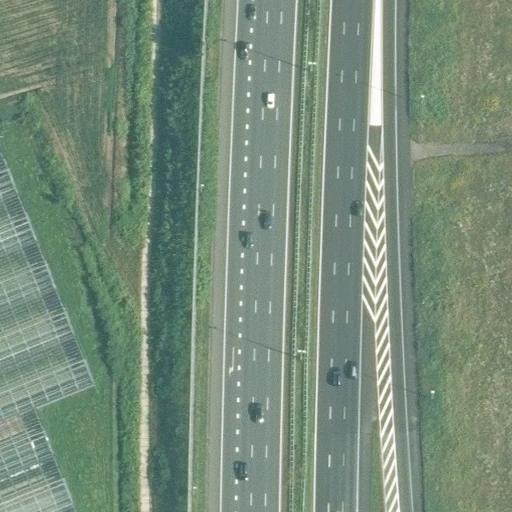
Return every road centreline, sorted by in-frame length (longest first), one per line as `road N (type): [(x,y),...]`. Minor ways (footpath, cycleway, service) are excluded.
road 1 (motorway): [(332,511),(355,0)]
road 2 (motorway): [(403,511),(381,0)]
road 3 (motorway): [(270,0),(254,511)]
